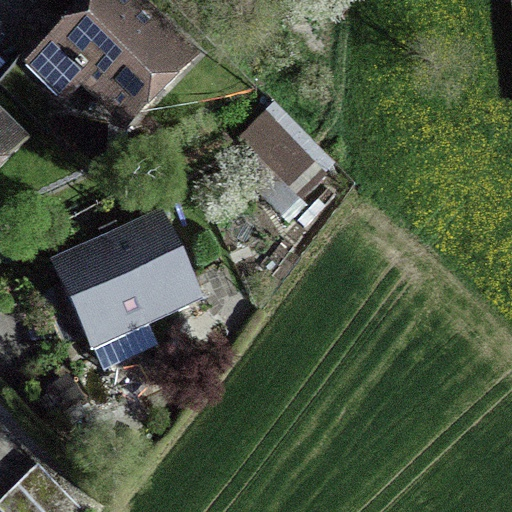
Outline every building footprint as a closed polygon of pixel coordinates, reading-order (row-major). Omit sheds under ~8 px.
[(78,78),(123,122),(183,62),(121,0),(99,0),(32,68),(60,96),(78,78)] [(260,124),(240,143),(253,157),(256,155),(298,198),(316,180),(260,124)] [(0,158),(14,145),(0,131),(0,158)] [(131,318),(136,329),(197,301),(159,219),(49,270),(82,341),(131,318)] [(34,468),(0,502),(0,511),(75,511),(77,510),(34,468)]
